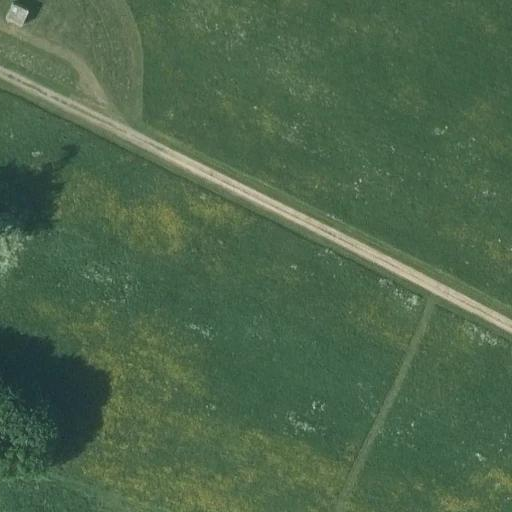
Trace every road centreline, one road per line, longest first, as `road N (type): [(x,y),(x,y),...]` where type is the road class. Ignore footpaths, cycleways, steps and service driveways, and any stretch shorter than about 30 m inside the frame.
road 1 (track): [(0,76),(511,328)]
road 2 (track): [(108,128),(90,68),(0,27)]
